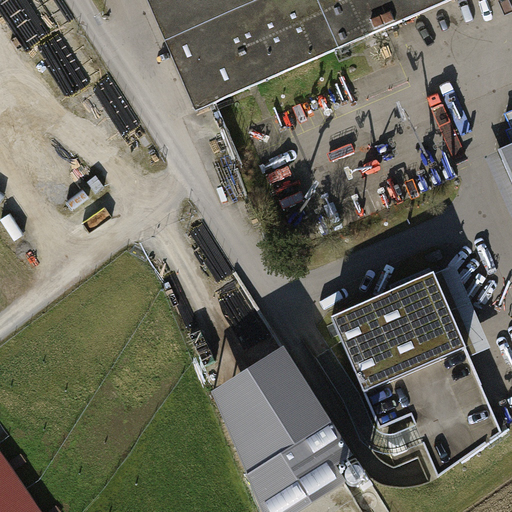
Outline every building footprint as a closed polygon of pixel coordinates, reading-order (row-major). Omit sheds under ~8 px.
[(146,0),(197,113),(468,0),(146,0)] [(432,271),(327,314),(373,428),(409,414),(435,477),(496,429),(432,271)] [(250,485),(331,433),(283,357),(214,400),(250,485)] [(351,463),(331,433),(250,485),(260,511),(312,511),(345,492),(335,473),(351,463)] [(40,511),(0,452),(0,511),(40,511)]
